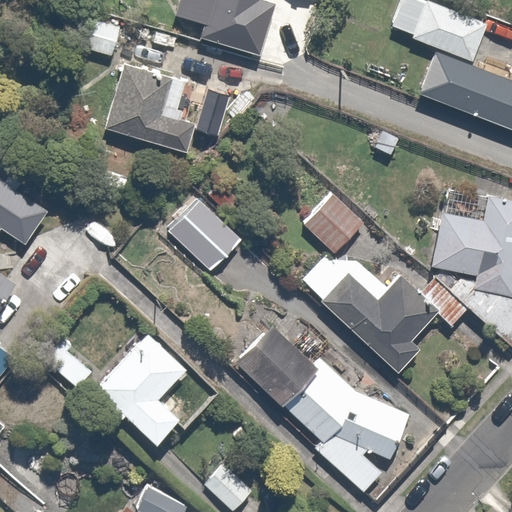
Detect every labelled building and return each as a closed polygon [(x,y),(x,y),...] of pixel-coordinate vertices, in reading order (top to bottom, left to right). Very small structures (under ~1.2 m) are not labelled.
[(253,0),(155,0),(145,33),(247,66),(265,10),(253,7),(253,0)] [(487,18),(444,0),(393,0),(385,22),(471,58),(487,18)] [(121,20),(78,9),(69,41),(113,52),(121,20)] [(157,88),(104,68),(78,133),(172,169),(185,135),(145,120),(157,88)] [(222,173),(206,190),(221,205),(237,188),(222,173)] [(56,221),(0,182),(0,302),(19,275),(0,261),(0,243),(9,230),(37,249),(56,221)] [(163,230),(206,267),(202,273),(238,304),(264,274),(235,249),(246,236),(196,192),(163,230)] [(511,294),(511,204),(486,200),(483,218),(439,210),(429,265),(472,273),(469,286),(511,294)] [(301,277),(400,370),(421,346),(406,333),(433,302),(399,273),(388,285),(335,239),(301,277)] [(432,272),(418,287),(452,320),(466,305),(432,272)] [(384,469),(363,449),(368,444),(391,452),(408,406),(358,387),(277,311),(234,356),(316,434),(309,441),(363,492),(384,469)] [(158,392),(185,361),(145,328),(97,385),(157,436),(179,410),(158,392)] [(92,365),(51,331),(35,349),(76,384),(92,365)] [(0,365),(11,352),(0,342),(0,365)] [(0,431),(0,490),(29,462),(0,431)] [(230,451),(202,480),(229,505),(257,476),(230,451)] [(146,479),(132,506),(144,511),(183,511),(189,502),(146,479)]
